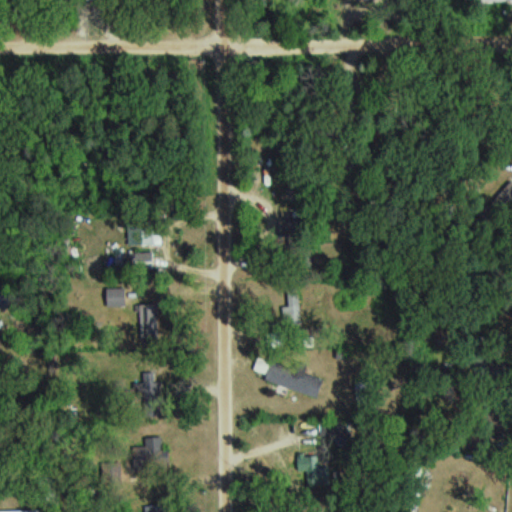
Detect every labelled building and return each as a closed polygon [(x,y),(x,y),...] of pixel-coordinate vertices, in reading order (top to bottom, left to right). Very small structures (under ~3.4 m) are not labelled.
[(130,241),(157,241),(157,224),(130,224),(130,241)] [(156,247),(117,247),(117,273),(156,273),(156,247)] [(292,290),(293,306),(286,306),(286,323),(304,323),(304,290),(292,290)] [(270,374),(268,381),(315,395),(321,376),(261,357),(258,370),(270,374)] [(140,471),(170,469),(169,437),(147,438),(148,446),(139,446),(140,471)]
